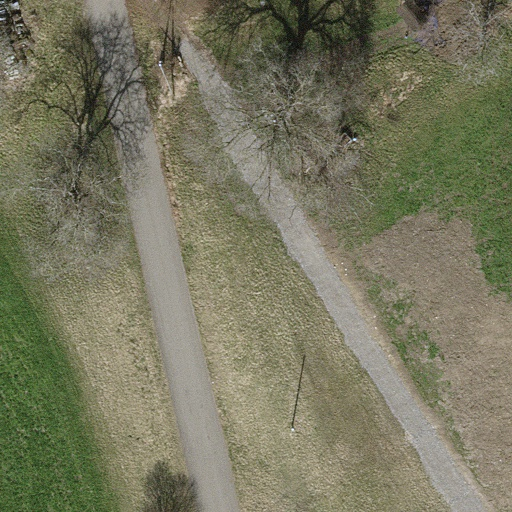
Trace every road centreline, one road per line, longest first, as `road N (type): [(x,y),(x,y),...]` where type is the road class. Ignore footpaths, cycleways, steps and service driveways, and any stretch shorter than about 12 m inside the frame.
road 1 (track): [(475,511),(225,98),(138,0)]
road 2 (track): [(217,511),(107,0)]
